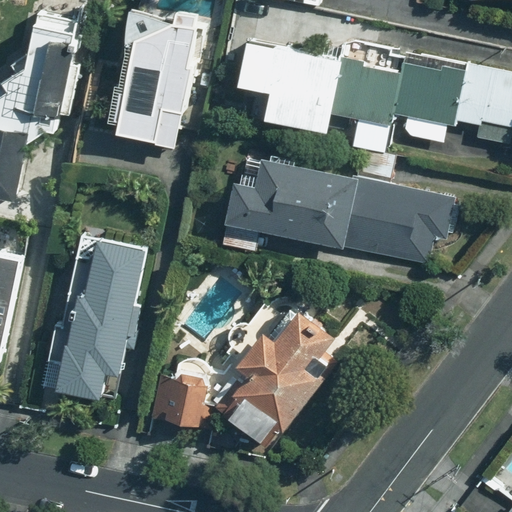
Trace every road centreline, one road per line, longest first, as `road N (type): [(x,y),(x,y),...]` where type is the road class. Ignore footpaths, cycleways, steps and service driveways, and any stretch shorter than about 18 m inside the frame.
road 1 (residential): [(511,324),(371,511)]
road 2 (residential): [(183,511),(0,472)]
